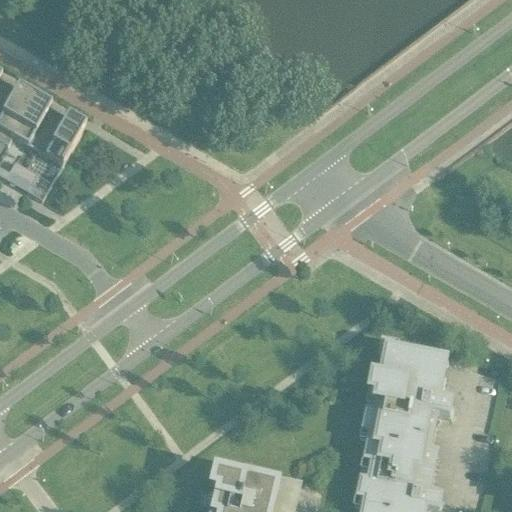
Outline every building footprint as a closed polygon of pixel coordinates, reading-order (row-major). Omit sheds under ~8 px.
[(11,141),(32,104),(7,89),(0,101),(0,145),(6,149),(11,141)] [(11,141),(36,155),(57,118),(32,104),(11,141)] [(62,170),(83,133),(57,118),(36,155),(62,170)] [(9,177),(0,171),(0,181),(5,184),(9,177)] [(46,198),(30,189),(26,196),(42,205),(46,198)] [(449,369),(405,360),(390,357),(384,386),(377,385),(374,401),(381,402),(377,419),(370,418),(370,420),(367,435),(374,437),(369,466),(376,467),(371,489),(364,488),(364,489),(362,503),(368,504),(366,511),(423,511),(424,511),(426,511),(441,511),(443,503),(426,500),(427,496),(431,497),(438,461),(431,459),(438,426),(434,425),(435,419),(451,423),(453,411),(437,408),(438,404),(442,404),(449,369)] [(269,511),(275,489),(241,481),(240,485),(213,479),(209,496),(216,497),(212,511),(269,511)]
